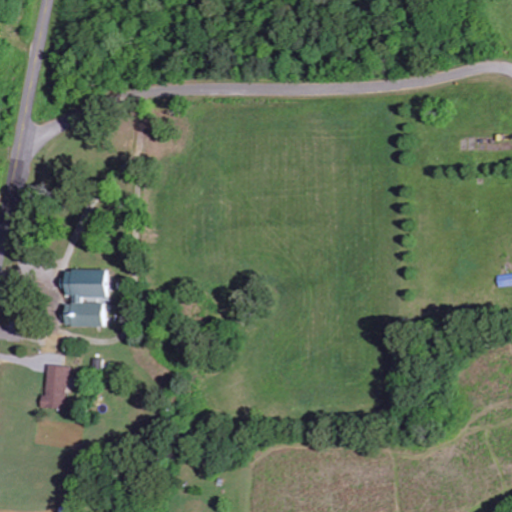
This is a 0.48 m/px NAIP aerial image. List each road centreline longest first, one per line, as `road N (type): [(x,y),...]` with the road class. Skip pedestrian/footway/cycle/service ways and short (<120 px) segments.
road 1 (residential): [(511,73),(487,69),(360,88),(159,88),(22,152)]
road 2 (secondary): [(0,259),(51,0)]
